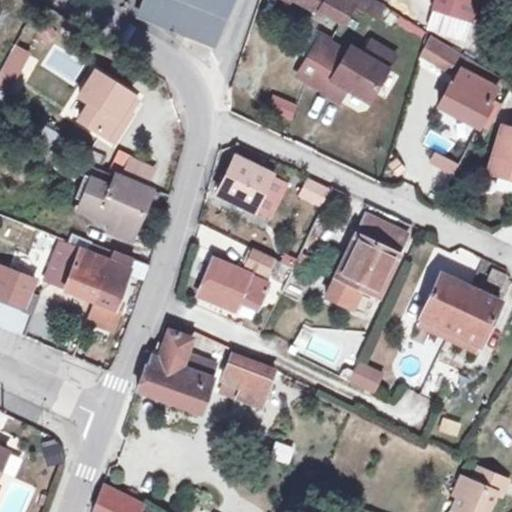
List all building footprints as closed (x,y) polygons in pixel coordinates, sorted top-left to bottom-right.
[(145,0),(141,11),(155,17),(154,19),(214,43),(224,21),(229,8),(231,0),(145,0)] [(357,0),(296,0),(321,14),(322,11),(342,23),(343,23),(355,4),(357,0)] [(378,17),(385,6),(375,0),(357,0),(355,4),(378,17)] [(435,0),(432,11),(472,24),(479,0),(435,0)] [(49,24),(39,30),(45,41),(56,35),(49,24)] [(454,85),(452,84),(439,106),(479,128),(491,105),(489,104),(498,89),(462,69),(468,57),(432,35),(421,56),(459,77),(454,85)] [(327,90),(335,75),(318,65),(331,42),(323,37),(301,76),(309,80),(327,90)] [(369,102),(397,56),(373,42),(365,55),(352,47),(349,53),(331,42),(318,65),(335,75),(327,90),(325,93),(340,102),(348,89),(369,102)] [(15,48),(1,75),(15,83),(30,55),(15,48)] [(52,48),(43,71),(75,83),(84,60),(52,48)] [(468,57),(462,69),(498,89),(504,79),(481,65),(468,57)] [(96,72),(80,97),(91,104),(81,119),(116,142),(126,124),(119,119),(127,107),(134,95),(96,72)] [(1,75),(0,76),(0,90),(8,95),(15,83),(1,75)] [(0,110),(4,104),(8,95),(0,90),(0,110)] [(299,106),(274,97),(269,111),(293,120),(299,106)] [(0,121),(68,158),(76,142),(4,104),(0,110),(0,121)] [(511,133),(499,131),(488,177),(511,183),(511,133)] [(0,152),(12,157),(19,140),(0,132),(0,152)] [(236,157),(218,194),(255,211),(273,175),(236,157)] [(146,188),(154,171),(132,160),(123,177),(146,188)] [(146,188),(96,166),(90,179),(86,188),(85,190),(87,192),(80,208),(112,222),(108,231),(131,241),(136,230),(143,213),(149,215),(159,193),(146,188)] [(320,204),(327,190),(309,182),(302,195),(320,204)] [(136,230),(142,233),(149,215),(143,213),(136,230)] [(392,232),(394,226),(367,213),(365,219),(392,232)] [(380,296),(409,233),(394,226),(392,232),(365,219),(328,297),(352,308),(359,294),(362,288),(380,296)] [(511,244),(511,221),(501,219),(495,240),(511,244)] [(53,284),(94,300),(113,252),(106,250),(93,244),(90,251),(61,240),(48,273),(56,276),(53,284)] [(285,280),(291,267),(252,249),(245,265),(276,281),(278,277),(285,280)] [(87,319),(113,330),(120,310),(115,308),(131,269),(130,269),(133,260),(113,252),(94,300),(87,319)] [(17,270),(21,260),(12,257),(8,267),(17,270)] [(269,282),(214,259),(199,295),(235,310),(242,293),(261,302),(269,282)] [(35,277),(39,268),(21,260),(17,270),(35,277)] [(36,277),(35,277),(17,270),(8,267),(0,263),(0,295),(25,305),(36,277)] [(501,286),(506,276),(493,271),(489,280),(501,286)] [(451,331),(471,288),(442,274),(421,317),(418,325),(448,338),(451,331)] [(480,345),(501,302),(471,288),(451,331),(448,338),(477,352),(480,345)] [(177,378),(187,352),(192,339),(173,333),(168,346),(164,358),(156,356),(152,354),(148,367),(147,366),(138,390),(160,397),(169,376),(177,378)] [(156,356),(164,358),(168,346),(161,344),(156,356)] [(202,411),(219,363),(187,352),(177,378),(169,376),(160,397),(165,399),(202,411)] [(245,369),(249,360),(233,354),(223,381),(225,382),(240,387),(247,370),(245,369)] [(275,370),(267,367),(249,360),(245,369),(247,370),(240,387),(237,397),(262,407),(272,379),(275,371),(275,370)] [(384,374),(359,363),(350,381),(375,392),(384,374)] [(237,397),(240,387),(225,382),(221,391),(237,397)] [(60,439),(45,444),(51,461),(65,457),(60,439)] [(288,463),(294,449),(278,443),(273,457),(288,463)] [(501,496),(508,481),(495,476),(479,469),(473,483),(462,478),(455,495),(459,497),(453,511),(455,511),(487,511),(495,494),(501,496)] [(154,511),(145,507),(145,506),(104,485),(94,511),(96,511),(154,511)]
